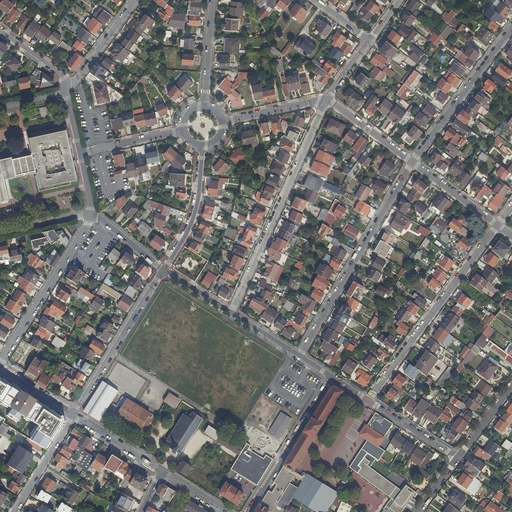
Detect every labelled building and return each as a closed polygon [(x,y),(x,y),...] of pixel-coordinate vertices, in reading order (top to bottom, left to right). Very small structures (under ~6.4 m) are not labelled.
[(2,0),(0,3),(0,10),(7,16),(9,12),(12,8),(13,7),(3,0),(2,0)] [(161,1),(159,0),(158,0),(156,3),(164,9),(165,8),(168,10),(170,7),(165,4),(161,1)] [(264,0),(258,8),(261,10),(268,0),(264,0)] [(277,4),(271,0),(270,0),(265,6),(272,11),(277,4)] [(285,0),(281,0),(276,7),(284,13),(291,4),(287,1),(285,0)] [(412,15),(411,17),(413,19),(414,19),(418,14),(414,12),(419,6),(412,0),(405,10),(412,15)] [(498,7),(494,12),(496,14),(504,20),(510,12),(495,1),(493,3),(498,7)] [(229,9),(229,17),(243,18),(244,13),(242,13),(243,5),(247,6),(247,2),(241,2),(241,4),(231,4),(231,9),(229,9)] [(359,5),(355,2),(353,5),(351,9),(354,11),(359,5)] [(370,2),(364,9),(373,16),(378,9),(370,2)] [(185,14),(185,16),(190,16),(196,17),(196,13),(201,14),(202,4),(201,4),(192,3),(191,12),(185,11),(185,14)] [(103,5),(100,9),(103,11),(109,15),(111,11),(106,7),(103,5)] [(272,11),(265,6),(263,10),(268,14),(269,15),(272,11)] [(306,13),(296,6),(289,15),(301,23),(305,18),(303,17),(306,13)] [(12,8),(9,12),(10,13),(6,19),(12,23),(19,13),(12,8)] [(364,9),(363,9),(357,17),(358,17),(361,20),(363,21),(366,24),(373,16),(364,9)] [(268,14),(263,10),(262,10),(256,17),(258,20),(261,28),(263,24),(264,23),(263,22),(268,14)] [(109,15),(103,11),(96,20),(104,26),(111,16),(109,15)] [(169,23),(171,19),(161,11),(159,14),(158,15),(167,22),(169,23)] [(445,22),(448,25),(452,20),(452,19),(455,15),(452,13),(450,11),(446,15),(444,13),(440,19),(445,22)] [(455,15),(452,19),(457,22),(463,14),(458,11),(455,15)] [(411,17),(405,12),(398,21),(407,27),(413,19),(411,17)] [(173,13),(171,19),(169,23),(168,26),(184,27),(185,21),(185,16),(185,14),(173,13)] [(504,20),(496,14),(495,14),(491,19),(500,25),(504,20)] [(20,18),(19,19),(20,20),(16,26),(23,31),(30,22),(22,16),(20,18)] [(146,29),(151,33),(152,30),(149,28),(147,26),(151,21),(145,16),(139,24),(146,29)] [(199,18),(190,17),(190,21),(189,27),(199,27),(199,18)] [(59,26),(62,29),(67,21),(64,19),(59,26)] [(83,25),(87,28),(91,22),(87,19),(83,25)] [(102,26),(93,19),(91,22),(87,28),(95,35),(102,26)] [(139,24),(134,20),(128,28),(131,30),(136,34),(140,28),(144,31),(146,29),(139,24)] [(330,29),(321,23),(317,20),(314,24),(318,27),(315,31),(324,37),(330,29)] [(448,25),(446,26),(449,29),(469,44),(473,39),(463,32),(465,29),(452,20),(448,25)] [(238,22),(225,21),(224,33),(237,34),(238,22)] [(32,22),(24,33),(32,38),(40,28),(32,22)] [(159,27),(166,32),(168,26),(169,23),(167,22),(165,25),(162,23),(159,27)] [(435,35),(438,37),(446,26),(448,25),(445,22),(435,35)] [(497,28),(491,23),(486,29),(493,34),(497,28)] [(446,26),(438,37),(441,39),(449,29),(446,26)] [(42,27),(36,35),(42,40),(41,41),(45,43),(52,34),(42,27)] [(416,34),(409,29),(408,31),(402,27),(396,35),(400,38),(409,44),(416,34)] [(92,35),(83,28),(77,36),(86,43),(92,35)] [(136,34),(139,36),(142,38),(144,36),(142,34),(144,31),(140,28),(136,34)] [(493,36),(482,28),(477,35),(488,43),(493,36)] [(136,34),(131,30),(126,38),(134,43),(139,36),(136,34)] [(396,35),(392,31),(386,38),(395,45),(400,38),(396,35)] [(428,43),(432,46),(438,37),(435,35),(430,31),(427,35),(430,38),(432,35),(433,36),(428,43)] [(333,48),(336,51),(342,44),(341,44),(344,39),(336,33),(331,39),(336,44),(333,48)] [(61,42),(60,38),(56,34),(52,39),(58,45),(61,42)] [(304,39),(301,37),(296,44),(311,55),(317,47),(306,38),(304,39)] [(438,37),(432,46),(435,48),(439,42),(441,39),(438,37)] [(134,43),(126,38),(120,45),(128,51),(134,43)] [(78,39),(71,49),(74,51),(76,53),(78,55),(86,44),(78,39)] [(184,40),(184,49),(195,50),(196,41),(190,40),(184,40)] [(225,40),(224,53),(238,54),(239,41),(225,40)] [(343,44),(338,52),(343,56),(345,57),(353,45),(349,42),(346,46),(343,44)] [(378,53),(379,53),(386,43),(385,42),(378,53)] [(71,49),(62,43),(58,48),(62,51),(63,50),(67,53),(68,51),(72,53),(74,51),(71,49)] [(396,51),(386,43),(379,53),(389,61),(396,51)] [(120,45),(118,44),(111,54),(122,62),(129,52),(128,51),(120,45)] [(281,55),(283,57),(291,46),(289,45),(281,55)] [(291,46),(283,57),(285,58),(293,47),(291,46)] [(423,54),(412,46),(408,52),(410,53),(412,54),(409,58),(416,63),(423,54)] [(279,54),(270,47),(267,50),(279,59),(280,59),(279,54)] [(336,51),(333,48),(328,55),(337,62),(340,58),(341,59),(343,56),(338,52),(336,51)] [(456,60),(459,63),(464,56),(453,48),(452,50),(460,55),(456,60)] [(469,48),(464,55),(473,63),(479,55),(469,48)] [(78,55),(76,53),(67,66),(75,72),(84,59),(78,55)] [(193,56),(182,55),(181,66),(192,66),(193,56)] [(375,55),(369,63),(374,67),(379,71),(381,68),(383,65),(386,61),(379,56),(378,57),(375,55)] [(9,56),(3,65),(14,73),(21,64),(9,56)] [(472,63),(464,56),(459,63),(468,69),(472,63)] [(228,69),(228,71),(237,72),(237,68),(228,68),(229,58),(222,57),(221,61),(220,61),(219,68),(228,69)] [(112,63),(106,59),(102,65),(108,69),(112,63)] [(327,69),(324,73),(329,77),(336,68),(327,62),(324,66),(327,69)] [(451,67),(447,72),(451,75),(458,80),(465,70),(454,62),(451,67)] [(306,63),(296,65),(296,68),(302,67),(302,66),(303,66),(304,72),(308,71),(306,63)] [(96,64),(90,72),(93,75),(102,82),(108,73),(96,64)] [(501,64),(495,73),(496,73),(503,78),(506,81),(511,72),(509,70),(501,64)] [(379,71),(374,67),(368,75),(379,83),(385,75),(379,71)] [(34,68),(30,73),(35,76),(28,75),(27,81),(33,82),(33,86),(38,85),(38,87),(50,85),(51,81),(34,68)] [(381,68),(379,71),(385,75),(389,78),(393,74),(385,68),(383,70),(381,68)] [(322,71),(320,69),(319,71),(316,75),(319,77),(312,87),(313,92),(320,90),(330,77),(329,77),(324,73),(322,71)] [(409,91),(413,93),(415,90),(409,86),(417,75),(413,72),(409,76),(403,85),(403,86),(407,89),(409,91)] [(503,78),(496,73),(492,79),(501,86),(503,83),(501,81),(503,78)] [(368,80),(360,74),(357,78),(358,79),(354,84),(362,89),(368,80)] [(403,85),(409,76),(407,74),(400,83),(403,85)] [(237,85),(246,76),(237,75),(237,76),(234,80),(235,81),(234,83),(237,85)] [(458,80),(451,75),(445,83),(451,87),(454,90),(460,82),(458,80)] [(286,85),(287,91),(296,89),(296,87),(299,86),(297,76),(289,78),(288,77),(284,77),(285,79),(285,82),(286,85)] [(0,79),(0,83),(1,88),(15,84),(13,79),(9,80),(8,77),(0,79)] [(185,77),(176,87),(182,93),(184,94),(193,84),(185,77)] [(299,78),(302,95),(310,93),(308,83),(307,84),(306,77),(299,78)] [(18,90),(27,88),(26,79),(26,78),(17,80),(18,90)] [(234,90),(237,85),(234,83),(232,85),(229,82),(225,78),(224,78),(218,86),(229,96),(234,90)] [(445,83),(441,80),(435,88),(445,95),(451,87),(445,83)] [(496,87),(487,81),(484,85),(486,86),(483,90),(490,95),(496,87)] [(131,90),(128,93),(129,96),(138,87),(137,84),(131,90)] [(108,101),(106,89),(99,85),(93,86),(97,104),(108,101)] [(262,91),(260,85),(251,87),(254,101),(258,100),(258,102),(264,101),(262,94),(262,91)] [(176,87),(175,86),(168,94),(175,101),(182,93),(176,87)] [(401,87),(395,95),(399,99),(405,90),(407,89),(403,86),(401,87)] [(363,100),(348,89),(343,97),(357,108),(363,100)] [(229,96),(227,97),(231,100),(234,108),(243,106),(241,96),(234,90),(229,96)] [(270,92),(262,94),(264,101),(264,103),(276,100),(274,91),(270,92)] [(364,96),(369,100),(373,95),(368,91),(364,96)] [(478,94),(473,102),(484,110),(492,99),(482,91),(479,95),(478,94)] [(447,99),(441,94),(435,101),(442,106),(447,99)] [(369,100),(364,107),(367,109),(365,113),(371,118),(377,110),(378,110),(374,107),(379,100),(373,95),(369,100)] [(384,101),(378,110),(377,110),(387,117),(394,108),(384,101)] [(473,102),(465,113),(471,117),(476,121),(484,110),(473,102)] [(163,104),(156,107),(158,113),(160,117),(168,114),(163,104)] [(48,106),(39,108),(41,118),(50,116),(48,106)] [(412,108),(411,107),(407,111),(405,115),(403,117),(408,121),(409,122),(412,118),(407,115),(412,108)] [(394,108),(387,117),(393,122),(394,121),(398,124),(403,117),(405,115),(403,114),(395,108),(394,108)] [(425,113),(423,116),(428,120),(430,121),(436,113),(429,108),(425,113)] [(465,113),(463,111),(457,119),(465,125),(471,117),(465,113)] [(22,114),(23,122),(31,120),(30,112),(22,114)] [(121,115),(124,126),(135,124),(134,117),(133,113),(121,115)] [(155,113),(145,116),(147,125),(147,126),(157,124),(156,118),(155,114),(155,113)] [(423,116),(419,113),(413,121),(423,127),(428,120),(423,116)] [(144,115),(134,117),(135,124),(136,127),(147,125),(145,116),(144,115)] [(296,119),(293,125),(300,128),(304,120),(297,116),(296,119)] [(403,117),(398,124),(404,128),(408,121),(403,117)] [(123,128),(121,118),(111,120),(114,130),(123,128)] [(386,119),(382,126),(386,129),(390,122),(386,119)] [(274,134),(283,132),(282,131),(281,125),(280,121),(271,122),(274,134)] [(339,125),(329,121),(327,126),(325,131),(339,137),(343,127),(339,125)] [(461,133),(465,128),(455,121),(452,126),(461,133)] [(271,133),(269,123),(259,125),(260,129),(262,129),(263,134),(271,133)] [(493,134),(483,126),(480,129),(481,130),(491,137),(493,134)] [(413,128),(403,142),(409,147),(413,141),(415,142),(421,134),(413,128)] [(463,134),(460,137),(465,141),(471,133),(465,128),(461,133),(463,134)] [(0,202),(6,201),(2,181),(34,174),(37,190),(68,183),(69,184),(77,182),(75,172),(69,172),(67,164),(72,163),(69,148),(64,149),(63,142),(67,140),(65,129),(58,131),(58,132),(26,139),(30,154),(0,160),(0,202)] [(290,131),(287,137),(296,141),(300,132),(294,129),(293,132),(290,131)] [(448,141),(447,143),(449,144),(452,147),(460,137),(449,129),(444,136),(449,140),(448,141)] [(255,130),(241,133),(243,145),(258,143),(255,130)] [(348,132),(342,141),(349,147),(356,138),(348,132)] [(497,136),(491,145),(495,148),(499,143),(502,140),(497,136)] [(345,163),(348,164),(352,158),(364,141),(359,138),(354,145),(356,147),(345,163)] [(289,141),(284,139),(280,147),(291,152),(295,144),(289,141)] [(332,144),(323,141),(320,149),(329,152),(332,144)] [(364,141),(352,158),(355,160),(368,144),(365,141),(364,141)] [(452,147),(449,144),(445,149),(449,152),(447,155),(453,159),(455,156),(458,158),(461,153),(452,147)] [(165,157),(172,162),(178,155),(170,148),(164,155),(165,157)] [(238,149),(229,158),(237,165),(246,156),(238,149)] [(429,160),(435,165),(443,154),(437,149),(429,160)] [(338,160),(342,162),(349,152),(346,150),(338,160)] [(483,155),(477,150),(475,153),(479,157),(477,159),(483,164),(488,158),(483,155)] [(147,161),(148,164),(160,161),(158,151),(146,154),(147,161)] [(333,158),(319,152),(314,162),(325,166),(329,168),(333,158)] [(279,154),(277,159),(286,163),(290,155),(286,153),(285,156),(279,154)] [(125,165),(123,154),(114,156),(116,167),(125,165)] [(446,167),(449,169),(454,162),(450,159),(448,162),(444,159),(446,156),(443,154),(435,165),(443,171),(446,167)] [(178,155),(172,162),(173,163),(179,168),(180,169),(187,162),(178,155)] [(161,169),(163,173),(172,162),(165,157),(164,158),(168,161),(161,169)] [(360,158),(357,162),(365,168),(370,161),(367,159),(365,161),(360,158)] [(221,159),(213,168),(222,176),(230,167),(221,159)] [(448,171),(457,178),(461,172),(465,167),(456,160),(454,162),(449,169),(448,171)] [(141,163),(136,165),(138,175),(150,172),(148,164),(147,161),(141,162),(141,163)] [(173,163),(172,162),(163,173),(170,173),(172,169),(173,166),(173,163)] [(280,165),(274,162),(270,170),(281,175),(284,166),(280,165)] [(325,166),(314,162),(310,171),(321,176),(325,166)] [(387,162),(378,174),(386,179),(395,168),(387,162)] [(136,164),(125,166),(126,170),(127,175),(129,183),(134,182),(134,178),(139,177),(138,175),(136,165),(136,164)] [(266,169),(260,165),(257,168),(263,173),(267,169),(266,169)] [(507,172),(500,167),(494,175),(503,181),(509,173),(507,172)] [(457,178),(455,181),(463,187),(469,178),(461,172),(457,178)] [(173,174),(171,186),(176,187),(178,187),(185,188),(187,175),(173,174)] [(271,174),(267,183),(275,186),(279,178),(271,174)] [(307,176),(303,187),(308,189),(317,193),(322,183),(318,181),(308,177),(307,176)] [(210,184),(209,188),(218,190),(222,190),(223,183),(221,182),(221,179),(213,178),(212,184),(210,184)] [(412,188),(422,196),(427,189),(427,188),(417,180),(412,188)] [(470,190),(477,195),(483,187),(476,181),(470,190)] [(377,182),(372,191),(381,196),(386,187),(377,182)] [(509,189),(500,182),(492,193),(496,195),(501,199),(509,189)] [(263,185),(259,193),(262,194),(270,198),(273,190),(269,188),(270,186),(267,185),(266,187),(263,185)] [(371,191),(361,185),(353,198),(359,202),(363,204),(371,191)] [(490,196),(492,193),(484,186),(477,196),(475,198),(479,201),(482,198),(486,193),(490,196)] [(218,190),(209,188),(209,193),(211,194),(210,196),(212,197),(217,197),(218,190)] [(187,191),(178,189),(176,199),(185,201),(187,191)] [(317,193),(308,189),(305,198),(304,197),(302,201),(306,202),(312,205),(317,193)] [(430,192),(427,189),(422,196),(421,196),(418,201),(422,203),(430,192)] [(217,197),(212,197),(212,200),(217,201),(218,196),(221,196),(222,190),(218,190),(217,197)] [(407,200),(415,205),(418,201),(421,196),(416,193),(417,192),(413,190),(407,200)] [(486,193),(482,198),(486,201),(490,196),(486,193)] [(496,195),(492,193),(490,196),(486,201),(484,204),(487,207),(493,199),(496,195)] [(270,198),(262,194),(259,202),(267,205),(270,198)] [(493,199),(500,205),(503,201),(501,199),(496,195),(493,199)] [(131,199),(129,197),(126,199),(124,196),(116,201),(118,211),(119,212),(131,199)] [(434,205),(442,211),(444,208),(448,203),(440,197),(434,205)] [(291,204),(290,208),(291,209),(301,213),(306,202),(302,201),(296,198),(294,198),(292,202),(294,202),(293,205),(291,204)] [(487,207),(493,211),(496,211),(500,205),(493,199),(487,207)] [(144,223),(153,212),(152,209),(149,202),(149,200),(143,207),(147,211),(138,223),(135,221),(129,229),(135,234),(139,229),(144,223)] [(328,212),(327,213),(330,215),(337,202),(334,200),(333,200),(328,212)] [(399,207),(397,210),(400,211),(405,215),(410,206),(401,200),(398,206),(399,207)] [(208,201),(206,209),(214,212),(215,207),(216,204),(208,201)] [(428,209),(418,201),(415,205),(414,207),(415,211),(423,216),(427,211),(428,209)] [(363,204),(359,202),(354,211),(365,218),(371,208),(363,204)] [(182,213),(153,203),(155,207),(157,208),(159,207),(157,214),(168,218),(171,211),(175,212),(174,214),(180,217),(182,213)] [(130,204),(123,213),(130,219),(138,210),(130,204)] [(337,205),(332,215),(339,220),(345,210),(337,205)] [(440,214),(442,211),(434,205),(433,207),(438,211),(437,212),(440,214)] [(214,212),(206,209),(203,217),(205,218),(204,220),(226,229),(226,227),(227,225),(218,221),(218,222),(214,220),(216,212),(214,212)] [(255,209),(252,215),(261,218),(264,211),(260,209),(260,211),(257,210),(255,209)] [(316,219),(323,222),(327,213),(328,212),(321,209),(316,219)] [(291,216),(288,221),(299,225),(302,216),(291,211),(289,215),(291,216)] [(157,214),(153,212),(153,216),(157,217),(156,218),(157,224),(163,227),(167,218),(157,214)] [(323,222),(321,225),(328,229),(334,217),(330,215),(327,213),(323,222)] [(398,214),(390,227),(400,233),(403,229),(408,220),(404,217),(398,214)] [(261,218),(252,215),(250,220),(252,221),(258,224),(261,218)] [(450,223),(447,227),(450,229),(448,232),(450,234),(453,231),(456,233),(461,228),(466,219),(460,215),(456,221),(453,219),(451,222),(450,223)] [(436,219),(429,229),(431,230),(440,237),(445,230),(447,227),(450,223),(447,221),(444,225),(436,219)] [(200,230),(207,233),(211,225),(202,221),(199,227),(201,228),(200,230)] [(143,236),(147,239),(154,232),(144,223),(139,229),(145,234),(143,236)] [(296,227),(287,223),(283,230),(292,234),(296,227)] [(328,229),(321,225),(315,236),(317,237),(321,230),(322,231),(319,236),(324,238),(326,235),(328,236),(331,230),(328,229)] [(357,231),(349,226),(343,234),(341,233),(339,235),(353,243),(358,234),(356,232),(357,231)] [(244,235),(250,238),(251,235),(253,236),(256,230),(248,227),(244,235)] [(65,228),(42,232),(46,238),(49,242),(51,244),(59,239),(66,248),(72,237),(65,228)] [(461,228),(456,233),(464,239),(469,233),(461,228)] [(207,233),(200,230),(199,233),(197,232),(194,238),(203,242),(203,241),(207,233)] [(281,231),(275,245),(282,248),(285,249),(287,244),(290,238),(291,235),(281,231)] [(395,236),(386,231),(380,241),(389,246),(395,236)] [(250,238),(244,235),(240,244),(248,248),(251,241),(249,240),(250,238)] [(165,243),(157,237),(151,246),(160,251),(165,243)] [(31,241),(33,250),(39,248),(39,246),(45,245),(45,243),(49,242),(46,238),(31,241)] [(290,238),(287,244),(297,248),(300,242),(290,238)] [(421,245),(425,248),(430,241),(427,238),(421,245)] [(326,239),(325,242),(333,246),(337,249),(345,253),(347,249),(333,240),(332,242),(326,239)] [(464,239),(461,242),(458,239),(457,242),(460,244),(457,247),(465,253),(471,244),(464,239)] [(380,241),(379,241),(373,252),(379,255),(384,258),(390,247),(389,246),(380,241)] [(191,248),(190,250),(196,254),(201,246),(195,242),(193,244),(191,243),(189,247),(191,248)] [(492,251),(489,254),(493,257),(497,260),(500,262),(508,250),(499,243),(493,251),(492,251)] [(282,248),(275,245),(273,244),(270,250),(280,254),(282,248)] [(0,247),(0,259),(9,258),(8,253),(6,246),(0,247)] [(236,246),(232,254),(243,259),(247,251),(236,246)] [(345,253),(337,249),(335,254),(333,253),(331,257),(341,263),(346,254),(345,253)] [(9,258),(10,262),(22,260),(20,250),(8,253),(9,258)] [(113,250),(107,257),(114,263),(120,255),(113,250)] [(280,254),(270,250),(267,256),(269,257),(267,262),(275,265),(279,257),(280,254)] [(41,251),(34,256),(43,261),(44,262),(45,262),(47,259),(41,257),(43,254),(41,251)] [(47,259),(45,262),(53,268),(60,257),(56,251),(54,253),(49,260),(47,259)] [(411,259),(409,262),(412,264),(416,258),(417,259),(419,256),(415,253),(411,259)] [(126,254),(116,265),(119,267),(122,262),(127,266),(132,260),(126,254)] [(331,257),(327,254),(322,263),(337,272),(342,263),(341,263),(331,257)] [(497,260),(493,257),(493,258),(489,254),(483,262),(491,268),(497,260)] [(43,261),(34,256),(33,255),(30,260),(28,263),(37,269),(38,270),(43,261)] [(384,258),(379,255),(375,263),(373,262),(372,264),(374,265),(372,267),(380,272),(384,265),(386,266),(388,261),(384,258)] [(243,260),(234,256),(229,266),(238,270),(243,260)] [(436,263),(439,265),(447,272),(453,264),(445,258),(442,263),(438,260),(436,263)] [(44,262),(43,261),(38,270),(37,269),(36,271),(43,276),(45,272),(40,269),(44,262)] [(275,265),(267,262),(264,268),(267,269),(266,271),(263,277),(273,281),(279,267),(275,265)] [(333,271),(321,264),(315,275),(318,276),(324,280),(327,282),(333,271)] [(84,274),(73,266),(66,278),(77,285),(79,282),(82,276),(84,274)] [(224,274),(222,276),(233,281),(237,273),(227,269),(227,267),(224,266),(221,272),(224,274)] [(148,272),(142,267),(136,273),(143,279),(148,272)] [(365,278),(376,284),(381,275),(370,269),(365,278)] [(488,269),(480,279),(486,283),(489,285),(496,275),(488,269)] [(506,271),(503,269),(498,276),(500,278),(506,271)] [(440,285),(446,277),(437,270),(430,278),(431,279),(440,285)] [(29,271),(24,279),(35,286),(40,278),(29,271)] [(211,282),(214,283),(215,281),(217,278),(208,273),(201,284),(207,288),(211,282)] [(103,284),(112,290),(114,287),(111,285),(115,278),(109,275),(103,284)] [(324,280),(318,276),(312,287),(322,293),(324,291),(319,288),(324,280)] [(476,276),(473,280),(483,287),(486,283),(480,279),(476,276)] [(143,281),(136,277),(129,287),(136,291),(136,292),(143,281)] [(35,286),(24,279),(19,287),(29,294),(35,286)] [(440,285),(431,279),(426,286),(435,292),(440,285)] [(319,288),(324,291),(329,283),(327,282),(324,280),(319,288)] [(473,280),(469,286),(479,293),(483,287),(473,280)] [(353,283),(345,296),(350,299),(355,291),(358,286),(353,283)] [(102,285),(95,297),(98,298),(103,290),(117,300),(119,297),(122,299),(117,307),(126,313),(132,303),(112,290),(103,284),(102,285)] [(258,284),(256,288),(263,291),(276,296),(282,299),(283,300),(287,293),(284,292),(282,296),(270,290),(270,289),(258,284)] [(291,284),(289,288),(293,291),(295,292),(298,288),(291,284)] [(129,287),(124,294),(131,299),(136,291),(129,287)] [(386,290),(382,287),(381,289),(377,287),(374,293),(381,298),(386,290)] [(94,296),(82,288),(77,297),(84,301),(87,297),(92,300),(94,296)] [(224,290),(222,288),(218,294),(229,302),(234,290),(231,288),(229,293),(224,290)] [(71,294),(63,289),(57,298),(65,303),(71,294)] [(27,296),(18,290),(11,300),(21,307),(23,303),(22,302),(25,299),(27,296)] [(323,295),(315,290),(310,298),(319,303),(323,295)] [(390,292),(387,297),(391,300),(395,293),(395,292),(391,290),(390,292)] [(276,296),(263,291),(260,297),(258,297),(256,301),(265,305),(267,301),(268,302),(267,306),(269,307),(276,296)] [(511,295),(506,291),(503,296),(508,300),(511,302),(511,295)] [(420,298),(415,295),(412,299),(416,302),(414,304),(422,309),(426,304),(419,298),(420,298)] [(299,301),(306,305),(309,300),(301,296),(299,301)] [(103,304),(104,302),(98,298),(95,297),(90,305),(88,308),(97,313),(98,311),(91,307),(95,300),(96,302),(97,300),(103,304)] [(461,297),(456,304),(457,305),(465,310),(470,303),(461,297)] [(359,304),(350,299),(345,308),(352,311),(354,313),(359,304)] [(21,307),(11,300),(10,300),(5,308),(16,314),(21,307)] [(91,307),(98,311),(103,304),(97,300),(96,302),(95,300),(91,307)] [(256,301),(254,300),(249,308),(263,316),(268,309),(269,307),(267,306),(265,305),(256,301)] [(316,304),(309,300),(306,305),(304,308),(311,312),(316,304)] [(476,301),(474,303),(492,316),(495,318),(501,309),(500,308),(498,307),(493,313),(492,312),(493,311),(489,307),(488,309),(476,301)] [(54,302),(50,309),(61,317),(66,310),(54,302)] [(406,312),(411,304),(408,302),(403,309),(406,312)] [(411,304),(406,312),(412,316),(414,317),(419,310),(411,304)] [(457,305),(455,307),(459,310),(463,313),(465,310),(457,305)] [(345,308),(343,306),(339,313),(348,318),(352,311),(345,308)] [(376,314),(374,317),(378,320),(379,320),(380,318),(379,316),(383,310),(380,307),(376,314)] [(455,307),(451,313),(455,316),(459,310),(455,307)] [(59,316),(47,309),(43,316),(51,321),(54,316),(58,319),(59,316)] [(263,316),(262,319),(272,325),(278,316),(268,309),(263,316)] [(402,309),(395,319),(400,322),(404,326),(405,326),(412,316),(406,312),(403,309),(402,309)] [(339,313),(337,311),(334,316),(349,325),(352,321),(351,320),(348,318),(339,313)] [(310,315),(304,312),(302,317),(299,315),(296,320),(294,319),(292,322),(302,328),(310,315)] [(459,320),(450,314),(444,322),(453,328),(453,329),(459,320)] [(5,316),(1,323),(10,329),(15,322),(12,320),(5,316)] [(488,327),(495,318),(492,316),(485,325),(485,326),(488,327)] [(54,325),(42,317),(39,323),(41,324),(39,327),(40,328),(50,335),(52,336),(54,333),(51,330),(54,325)] [(370,322),(368,325),(371,328),(372,329),(378,320),(374,317),(370,322)] [(274,328),(281,332),(287,324),(280,319),(274,328)] [(368,325),(370,322),(366,319),(362,326),(366,329),(368,325)] [(303,330),(288,321),(287,324),(281,332),(281,333),(282,334),(281,335),(288,339),(290,337),(292,332),(293,332),(289,330),(288,332),(286,331),(287,329),(287,330),(288,329),(290,326),(295,329),(295,330),(300,333),(303,330)] [(342,327),(333,321),(328,330),(337,335),(342,327)] [(104,322),(100,329),(109,334),(113,328),(109,325),(104,322)] [(404,326),(400,322),(397,326),(399,328),(396,332),(402,337),(408,329),(404,326)] [(444,322),(440,328),(448,334),(453,328),(444,322)] [(362,335),(366,329),(362,326),(358,324),(352,333),(360,337),(362,335)] [(366,329),(362,335),(364,337),(371,328),(368,325),(366,329)] [(10,330),(2,326),(0,329),(0,337),(4,340),(10,330)] [(482,336),(488,327),(485,326),(479,334),(482,336)] [(87,327),(83,333),(89,337),(93,331),(87,327)] [(482,336),(481,337),(484,339),(486,340),(493,331),(488,327),(482,336)] [(50,335),(40,328),(35,335),(42,339),(43,337),(45,338),(44,341),(46,342),(50,335)] [(440,328),(439,328),(432,338),(441,344),(448,335),(448,334),(440,328)] [(337,335),(328,330),(324,338),(325,338),(323,341),(323,342),(328,345),(331,339),(335,341),(338,336),(337,335)] [(110,335),(103,331),(102,332),(103,332),(101,335),(98,339),(105,343),(110,335)] [(52,336),(50,335),(46,342),(55,348),(61,351),(62,349),(65,344),(62,342),(52,336)] [(357,343),(355,345),(357,347),(358,348),(365,338),(364,337),(362,335),(360,337),(357,343)] [(387,340),(381,335),(377,341),(372,338),(370,341),(376,345),(378,343),(382,346),(383,344),(392,351),(395,346),(391,343),(387,340)] [(481,337),(474,347),(477,349),(484,339),(481,337)] [(29,347),(38,352),(39,350),(43,344),(34,339),(29,347)] [(337,351),(340,353),(344,348),(352,353),(357,347),(355,345),(352,344),(344,339),(342,343),(337,351)] [(484,339),(477,349),(479,350),(481,347),(482,349),(485,345),(484,345),(485,344),(484,343),(486,340),(484,339)] [(332,347),(337,351),(342,343),(339,341),(337,344),(335,343),(332,347)] [(430,341),(423,351),(426,353),(432,357),(440,347),(430,341)] [(92,342),(88,349),(98,356),(103,349),(92,342)] [(328,345),(323,342),(319,350),(329,356),(327,358),(331,361),(332,359),(333,358),(329,356),(331,353),(335,355),(337,351),(332,347),(328,345)] [(504,353),(489,343),(487,346),(505,360),(508,356),(504,353)] [(477,349),(474,347),(471,351),(469,353),(475,357),(480,351),(479,350),(477,349)] [(94,354),(84,348),(79,356),(89,362),(94,354)] [(389,356),(378,348),(376,352),(378,354),(376,357),(381,361),(383,358),(386,360),(389,356)] [(469,353),(471,351),(468,349),(467,348),(462,356),(465,358),(469,353)] [(426,353),(420,361),(432,370),(438,361),(432,357),(426,353)] [(17,355),(13,361),(22,366),(25,360),(17,355)] [(372,358),(369,356),(363,365),(369,370),(376,361),(372,358)] [(328,365),(331,361),(327,358),(326,357),(322,363),(328,366),(328,365)] [(33,360),(23,376),(33,383),(36,378),(46,363),(43,361),(41,361),(39,363),(33,360)] [(500,360),(497,363),(507,370),(509,367),(500,360)] [(347,361),(341,371),(351,377),(354,371),(357,367),(347,361)] [(420,361),(414,369),(415,370),(418,372),(426,378),(432,370),(420,361)] [(486,361),(477,374),(487,382),(496,368),(486,361)] [(60,363),(57,369),(59,371),(63,373),(68,376),(69,374),(70,372),(66,370),(66,371),(62,368),(64,365),(60,363)] [(89,366),(84,363),(81,369),(79,372),(84,375),(89,366)] [(414,369),(409,366),(403,374),(409,378),(415,370),(414,369)] [(499,370),(496,368),(487,382),(489,383),(499,370)] [(442,377),(448,381),(452,376),(454,373),(448,369),(442,377)] [(418,372),(415,370),(409,378),(413,381),(418,372)] [(357,383),(363,387),(365,387),(370,380),(359,372),(358,373),(355,377),(359,380),(357,383)] [(35,384),(44,389),(50,380),(47,378),(41,374),(38,380),(35,384)] [(56,376),(54,374),(50,380),(57,385),(61,380),(61,379),(63,377),(62,376),(59,374),(57,376),(56,376)] [(85,379),(77,374),(72,382),(66,378),(64,381),(64,382),(61,386),(70,392),(69,394),(72,396),(73,394),(72,393),(77,386),(80,387),(85,379)] [(398,376),(392,384),(394,385),(400,389),(406,381),(398,376)] [(448,381),(442,377),(436,385),(442,390),(447,383),(448,381)] [(38,425),(29,439),(40,446),(47,450),(63,425),(65,422),(64,416),(61,415),(2,380),(0,378),(0,401),(11,408),(6,415),(17,422),(21,415),(38,425)] [(103,380),(84,411),(100,421),(119,391),(103,380)] [(490,389),(482,383),(475,392),(483,398),(490,389)] [(399,396),(402,391),(400,389),(394,385),(385,397),(392,402),(397,395),(399,396)] [(295,472),(342,394),(334,388),(332,388),(285,466),(295,472)] [(483,398),(475,392),(469,399),(478,405),(478,406),(482,401),(481,401),(483,398)] [(166,403),(175,409),(181,400),(169,393),(164,402),(166,403)] [(116,406),(121,410),(127,401),(121,398),(116,406)] [(461,403),(454,398),(451,403),(453,404),(452,405),(455,407),(455,406),(457,407),(458,406),(459,406),(461,403)] [(478,405),(469,399),(465,406),(474,412),(478,405)] [(149,415),(127,401),(121,410),(116,406),(113,404),(108,412),(139,431),(142,425),(145,427),(149,420),(147,418),(149,415)] [(404,410),(411,415),(416,407),(417,406),(410,401),(404,410)] [(422,405),(419,403),(417,406),(416,407),(426,413),(428,409),(426,408),(424,410),(420,407),(422,405)] [(448,403),(445,408),(456,415),(458,417),(459,416),(460,414),(453,409),(453,408),(449,405),(450,404),(448,403)] [(427,422),(434,426),(440,416),(442,413),(438,410),(437,411),(430,406),(428,409),(426,413),(423,417),(428,421),(427,422)] [(426,413),(416,407),(411,415),(421,421),(423,417),(426,413)] [(203,416),(193,410),(191,413),(201,420),(203,416)] [(442,413),(440,416),(449,421),(451,418),(447,415),(449,413),(444,410),(442,413)] [(281,411),(269,431),(280,438),(292,418),(281,411)] [(378,417),(369,411),(366,418),(376,424),(376,423),(378,417)] [(466,412),(462,418),(468,422),(472,416),(466,412)] [(191,413),(189,416),(184,413),(166,442),(171,445),(169,449),(180,456),(202,420),(201,420),(191,413)] [(503,415),(500,421),(508,427),(511,421),(511,418),(506,414),(504,416),(503,415)] [(385,421),(378,417),(376,423),(379,425),(381,426),(385,421)] [(468,424),(458,417),(451,429),(458,434),(460,435),(468,424)] [(496,426),(494,429),(501,434),(505,429),(508,430),(509,428),(508,427),(500,421),(498,423),(496,422),(494,425),(496,426)] [(379,425),(376,423),(376,424),(367,446),(366,451),(367,451),(368,449),(370,449),(379,425)] [(0,428),(0,434),(5,437),(7,439),(10,435),(6,433),(8,429),(4,426),(2,429),(0,428)] [(220,435),(221,435),(223,432),(221,430),(219,434),(208,427),(204,434),(216,441),(220,435)] [(393,431),(385,427),(369,452),(376,457),(393,431)] [(451,429),(448,427),(446,431),(444,434),(447,436),(446,438),(453,442),(458,434),(451,429)] [(501,434),(494,429),(491,432),(500,439),(502,436),(501,434)] [(68,448),(74,451),(76,447),(78,444),(83,436),(73,430),(71,434),(75,437),(73,439),(68,448)] [(231,436),(223,432),(221,435),(222,436),(229,440),(231,436)] [(83,436),(78,444),(84,449),(90,440),(83,435),(83,436)] [(239,456),(244,449),(229,440),(222,436),(221,435),(220,435),(216,441),(218,443),(239,456)] [(401,438),(396,435),(390,446),(396,450),(400,452),(401,451),(406,443),(400,439),(401,438)] [(40,446),(26,438),(24,442),(38,450),(40,446)] [(406,443),(401,451),(409,456),(415,447),(407,442),(406,443)] [(488,456),(490,457),(492,453),(497,447),(490,442),(482,452),(488,456)] [(245,479),(257,487),(273,461),(266,456),(264,460),(249,451),(251,447),(247,444),(244,449),(239,456),(231,470),(234,473),(239,475),(245,479)] [(68,448),(64,445),(59,454),(69,460),(74,451),(68,448)] [(366,451),(367,446),(365,446),(358,461),(336,493),(338,495),(344,486),(359,466),(360,464),(365,452),(366,451)] [(17,471),(21,474),(30,460),(29,459),(32,454),(21,447),(14,457),(13,457),(10,461),(12,462),(9,467),(13,469),(17,471)] [(76,447),(74,451),(83,457),(77,466),(81,469),(86,472),(89,467),(95,458),(76,447)] [(481,450),(476,447),(471,454),(476,457),(478,455),(481,450)] [(482,452),(481,450),(478,455),(485,460),(488,456),(482,452)] [(426,457),(416,451),(410,461),(420,467),(426,457)] [(434,454),(430,451),(426,457),(420,467),(416,473),(426,480),(426,479),(429,475),(422,470),(434,454)] [(492,453),(490,457),(495,461),(498,457),(492,453)] [(67,459),(58,454),(54,460),(58,462),(55,468),(60,471),(67,459)] [(95,458),(89,467),(100,473),(103,468),(107,461),(97,454),(95,458)] [(384,510),(381,511),(401,511),(405,506),(411,498),(415,493),(406,485),(402,491),(371,468),(377,460),(368,454),(365,458),(364,458),(360,464),(359,466),(362,469),(358,474),(391,499),(394,501),(386,511),(384,510)] [(121,462),(111,455),(107,461),(103,468),(107,471),(107,470),(113,474),(121,462)] [(469,457),(466,462),(479,472),(484,465),(477,460),(476,462),(469,457)] [(176,471),(185,476),(191,468),(187,465),(189,462),(184,458),(176,471)] [(120,485),(126,489),(129,484),(135,474),(129,470),(126,467),(127,465),(122,462),(117,471),(125,476),(120,485)] [(479,472),(466,462),(462,468),(467,472),(466,473),(474,479),(479,472)] [(303,482),(304,479),(295,472),(285,466),(274,484),(277,486),(272,494),(269,492),(261,505),(271,511),(284,511),(289,505),(293,498),(298,489),(290,484),(294,477),(303,482)] [(234,473),(231,470),(226,478),(230,480),(230,479),(234,473)] [(21,474),(17,471),(15,475),(18,477),(15,481),(21,485),(26,477),(21,474)] [(466,473),(464,471),(456,483),(470,493),(478,482),(474,479),(466,473)] [(503,479),(505,481),(511,473),(509,471),(503,479)] [(63,472),(60,475),(70,481),(72,478),(63,472)] [(135,474),(129,484),(141,491),(147,481),(135,474)] [(326,511),(337,496),(338,495),(336,493),(307,475),(304,479),(303,482),(298,489),(293,498),(306,506),(314,511),(326,511)] [(47,478),(40,490),(41,491),(48,495),(56,483),(47,478)] [(21,486),(12,481),(7,488),(14,492),(16,489),(18,490),(21,486)] [(245,495),(227,484),(221,495),(238,506),(245,495)] [(176,493),(164,486),(160,486),(156,493),(159,495),(159,497),(161,499),(162,497),(171,502),(176,493)] [(70,488),(62,500),(70,505),(78,493),(70,488)] [(48,495),(41,491),(37,498),(47,504),(52,497),(48,495)] [(503,496),(498,491),(495,495),(493,498),(492,498),(498,502),(503,496)] [(458,509),(456,511),(457,511),(459,511),(464,506),(462,504),(465,500),(454,492),(448,501),(458,509)] [(123,494),(121,493),(114,506),(125,511),(128,509),(133,499),(123,494)] [(326,511),(336,511),(342,500),(337,496),(326,511)] [(411,498),(405,506),(410,510),(416,502),(411,498)] [(383,509),(384,510),(386,511),(394,501),(391,499),(383,509)] [(336,511),(350,511),(352,507),(342,500),(336,511)] [(69,511),(72,509),(60,502),(56,509),(60,511),(69,511)] [(205,510),(196,504),(195,505),(189,502),(184,510),(188,511),(205,511),(204,511),(205,510)] [(479,506),(484,510),(487,506),(482,502),(479,506)] [(484,510),(483,511),(503,511),(490,502),(487,506),(484,510)]
